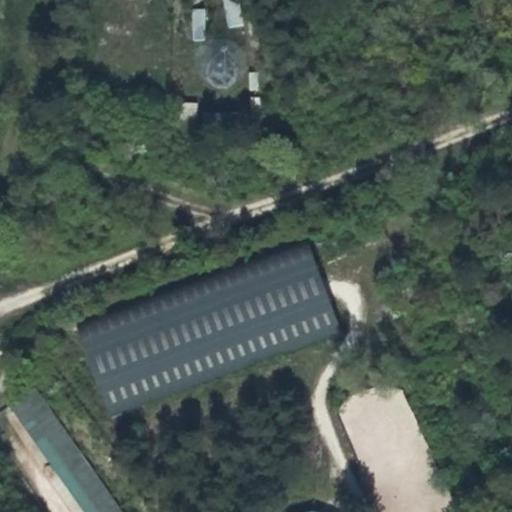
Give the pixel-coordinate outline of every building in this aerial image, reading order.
[(222,0),(226,28),(243,26),(239,0),(222,0)] [(192,41),(206,40),(204,8),(191,9),(192,41)] [(309,240),(283,249),(224,270),(77,324),(112,419),(342,334),(309,240)] [(93,511),(120,511),(34,389),(27,394),(36,407),(27,415),(47,446),(93,511)] [(83,511),(93,511),(47,446),(27,415),(36,407),(27,394),(10,407),(83,511)]
